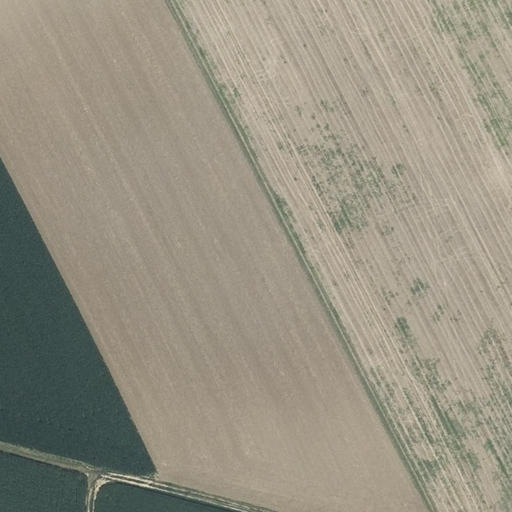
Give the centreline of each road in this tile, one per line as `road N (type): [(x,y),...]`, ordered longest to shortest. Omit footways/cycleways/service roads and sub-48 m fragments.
road 1 (track): [(173,0),(433,511)]
road 2 (track): [(93,473),(241,511)]
road 3 (track): [(0,449),(93,473),(91,511)]
